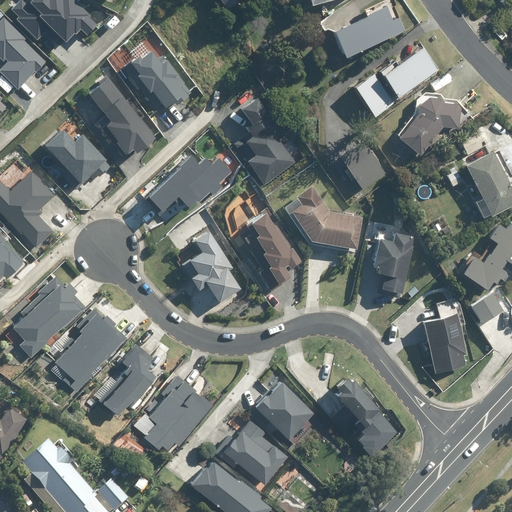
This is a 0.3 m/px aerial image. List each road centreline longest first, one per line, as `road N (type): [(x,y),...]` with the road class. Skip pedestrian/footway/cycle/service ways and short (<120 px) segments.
road 1 (residential): [(462,447),(351,331),(321,324),(246,345),(213,345),(152,307),(108,252)]
road 2 (residential): [(140,0),(0,143)]
